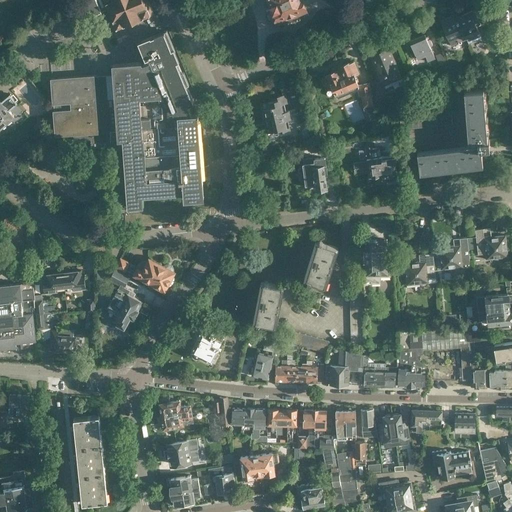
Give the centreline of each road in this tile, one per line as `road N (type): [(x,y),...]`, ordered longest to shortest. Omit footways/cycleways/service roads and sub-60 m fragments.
road 1 (secondary): [(511,400),(137,379)]
road 2 (residential): [(230,221),(511,192)]
road 3 (residential): [(221,238),(190,231),(91,241),(69,235),(0,179)]
road 4 (residential): [(223,85),(426,0)]
road 5 (tertiary): [(137,379),(165,318),(221,238)]
road 6 (tertiary): [(230,221),(237,145),(223,85)]
road 7 (secondary): [(0,369),(137,379)]
road 8 (tertiary): [(148,511),(137,379)]
